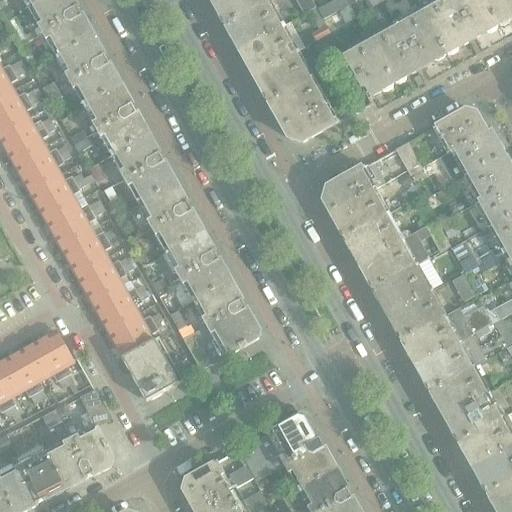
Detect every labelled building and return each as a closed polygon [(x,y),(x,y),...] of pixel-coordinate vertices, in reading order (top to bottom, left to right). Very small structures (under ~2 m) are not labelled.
[(49,0),(26,0),(32,10),(49,0)] [(94,39),(72,0),(49,0),(32,10),(42,26),(38,28),(47,44),(51,42),(60,58),(94,39)] [(209,0),(225,28),(267,5),(275,0),(209,0)] [(349,7),(345,0),(338,0),(317,11),(322,20),(323,21),(330,18),(339,13),(343,10),(349,7)] [(383,4),(380,0),(367,0),(373,9),(383,4)] [(496,32),(497,28),(498,27),(483,0),(451,0),(450,1),(424,16),(446,57),(447,56),(451,57),(456,54),(458,50),(486,34),(490,35),(496,32)] [(511,0),(483,0),(498,27),(499,27),(503,27),(508,24),(510,21),(511,19),(511,0)] [(282,30),(290,25),(299,19),(295,11),(277,22),(267,5),(225,28),(268,104),(310,81),(282,30)] [(14,19),(7,7),(0,11),(0,12),(6,24),(14,19)] [(346,25),(357,20),(349,7),(343,10),(339,13),(346,25)] [(317,11),(316,9),(309,13),(315,24),(322,20),(317,11)] [(444,61),(445,57),(446,57),(424,16),(371,45),(394,86),(395,85),(399,86),(404,83),(406,79),(434,63),(438,64),(444,61)] [(26,38),(18,25),(22,23),(19,17),(7,25),(20,48),(37,38),(35,33),(26,38)] [(330,18),(323,21),(326,27),(330,35),(331,34),(338,30),(330,18)] [(330,36),(330,35),(326,27),(310,36),(315,44),(330,36)] [(312,46),(318,56),(336,46),(331,36),(330,36),(315,44),(312,46)] [(122,88),(94,39),(60,58),(69,75),(66,77),(74,92),(78,90),(87,107),(122,88)] [(34,52),(29,44),(20,49),(25,57),(34,52)] [(394,86),(371,45),(344,60),(345,62),(359,87),(367,103),(374,100),(373,98),(382,92),(386,93),(392,90),(393,86),(394,86)] [(359,87),(345,62),(337,66),(351,92),(359,87)] [(0,82),(25,69),(21,63),(10,69),(9,67),(2,71),(0,67),(0,82)] [(0,100),(14,93),(10,85),(16,81),(16,80),(27,74),(25,69),(0,82),(0,100)] [(328,113),(310,81),(268,104),(288,141),(302,145),(352,117),(345,105),(335,111),(334,110),(328,113)] [(58,91),(54,84),(42,91),(47,98),(58,91)] [(149,136),(122,88),(87,107),(96,124),(93,125),(101,141),(105,139),(114,156),(149,136)] [(0,117),(40,96),(37,90),(25,96),(24,94),(17,98),(14,93),(0,100),(0,117)] [(62,99),(58,91),(47,98),(50,105),(62,99)] [(0,136),(29,121),(24,113),(32,108),(31,108),(43,101),(40,96),(0,117),(0,136)] [(504,157),(490,132),(488,129),(485,131),(476,116),(465,113),(432,131),(447,157),(451,155),(465,180),(504,157)] [(5,153),(52,126),(49,120),(41,125),(40,122),(32,126),(29,121),(0,136),(0,137),(4,146),(4,147),(5,151),(5,153)] [(45,149),(41,141),(48,137),(47,135),(55,131),(52,126),(5,153),(9,156),(10,156),(15,165),(45,149)] [(74,147),(86,140),(82,132),(70,140),(74,147)] [(176,186),(149,136),(114,156),(124,173),(120,175),(129,191),(132,189),(141,205),(176,186)] [(79,155),(93,147),(88,139),(86,140),(74,147),(79,155)] [(420,172),(406,146),(394,153),(399,162),(409,179),(420,172)] [(21,181),(69,155),(65,148),(57,153),(56,151),(49,155),(45,149),(15,165),(20,174),(19,175),(20,179),(21,181)] [(61,175),(57,168),(64,164),(63,163),(71,159),(69,155),(21,181),(24,184),(26,184),(31,192),(61,175)] [(511,170),(504,157),(465,180),(478,204),(474,206),(488,231),(511,217),(511,170)] [(426,179),(444,168),(440,161),(422,171),(426,179)] [(373,191),(385,185),(373,165),(327,190),(324,204),(344,240),(387,216),(373,191)] [(108,180),(100,166),(89,171),(97,186),(108,180)] [(37,209),(84,182),(80,176),(73,180),(72,179),(65,182),(61,175),(31,192),(36,202),(35,203),(36,207),(37,209)] [(84,201),(79,193),(79,191),(94,182),(91,177),(84,182),(37,209),(40,212),(41,212),(47,221),(84,201)] [(204,235),(187,205),(176,186),(141,205),(151,222),(148,224),(157,240),(160,238),(169,253),(204,235)] [(118,201),(111,189),(104,193),(110,205),(118,201)] [(443,205),(437,196),(425,203),(431,212),(443,205)] [(52,236),(103,209),(99,202),(88,208),(84,201),(47,221),(51,230),(51,231),(51,235),(52,236)] [(421,231),(435,224),(425,206),(416,211),(422,222),(417,225),(421,231)] [(62,248),(99,227),(95,219),(105,213),(103,209),(52,236),(56,240),(57,240),(62,248)] [(402,243),(388,217),(387,216),(344,240),(373,292),(416,269),(416,268),(429,260),(420,244),(430,238),(439,254),(450,248),(436,223),(435,224),(421,231),(402,243)] [(511,217),(488,231),(511,272),(511,217)] [(459,235),(452,223),(442,229),(448,241),(459,235)] [(68,264),(115,237),(112,232),(104,236),(99,227),(62,248),(67,257),(66,259),(67,263),(68,264)] [(231,284),(212,249),(204,235),(169,253),(178,271),(175,273),(179,280),(156,293),(159,300),(173,292),(174,293),(183,287),(184,289),(188,287),(197,303),(231,284)] [(108,259),(104,253),(111,249),(110,248),(118,243),(115,237),(68,264),(71,267),(73,267),(78,277),(108,259)] [(479,269),(496,260),(491,252),(475,262),(479,269)] [(83,292),(131,265),(127,260),(119,264),(119,263),(112,267),(108,259),(78,277),(83,285),(82,287),(83,291),(83,292)] [(484,276),(500,267),(496,260),(479,269),(484,276)] [(123,288),(119,280),(126,276),(126,275),(133,271),(131,265),(83,292),(87,295),(88,295),(93,304),(123,288)] [(447,283),(463,274),(459,267),(443,276),(447,283)] [(445,317),(431,293),(416,269),(373,292),(401,341),(445,317)] [(474,298),(462,277),(452,283),(464,304),(474,298)] [(487,292),(480,279),(471,284),(478,297),(487,292)] [(260,335),(245,307),(231,284),(197,303),(205,319),(201,321),(206,329),(195,335),(194,336),(212,367),(258,341),(260,335)] [(98,319),(146,293),(143,288),(135,292),(134,290),(127,294),(123,288),(93,304),(98,313),(98,314),(98,319)] [(139,316),(135,308),(142,303),(142,305),(150,300),(146,293),(98,319),(99,320),(103,323),(104,323),(109,333),(139,316)] [(511,302),(487,316),(488,317),(492,325),(493,326),(502,321),(511,315),(511,302)] [(430,393),(473,368),(459,344),(466,340),(473,336),(487,328),(492,325),(488,317),(469,328),(459,311),(446,319),(445,317),(401,341),(430,393)] [(187,329),(178,313),(169,318),(183,342),(194,336),(195,335),(190,327),(187,329)] [(114,347),(161,321),(158,316),(151,320),(149,317),(142,321),(139,316),(109,333),(113,341),(113,342),(114,347)] [(154,344),(150,336),(157,332),(157,331),(161,328),(158,324),(162,322),(161,321),(114,347),(115,348),(118,351),(120,351),(124,360),(154,344)] [(477,342),(490,335),(487,328),(473,336),(477,342)] [(73,362),(58,335),(48,340),(47,340),(43,341),(69,388),(74,385),(70,377),(71,376),(66,368),(74,364),(73,362)] [(212,367),(194,336),(183,342),(191,356),(201,373),(212,367)] [(69,388),(43,341),(41,341),(38,345),(38,346),(29,351),(45,380),(52,376),(57,384),(59,383),(63,391),(69,388)] [(182,383),(159,341),(154,344),(124,360),(122,361),(146,404),(182,383)] [(45,380),(29,351),(20,356),(19,355),(15,356),(40,403),(45,400),(41,393),(43,392),(39,384),(45,380)] [(511,362),(505,351),(497,355),(504,366),(511,362)] [(40,403),(15,356),(14,357),(10,360),(10,362),(2,366),(18,395),(24,392),(29,400),(31,399),(35,407),(40,403)] [(18,395),(2,366),(0,367),(0,397),(13,419),(18,416),(14,409),(16,408),(11,399),(18,395)] [(502,420),(488,394),(473,368),(430,393),(458,444),(502,420)] [(193,369),(184,374),(188,380),(196,376),(193,369)] [(111,421),(95,393),(80,399),(96,429),(111,421)] [(13,419),(0,397),(0,413),(1,416),(3,415),(7,423),(13,419)] [(61,424),(55,412),(44,418),(50,430),(61,424)] [(511,482),(511,426),(507,417),(502,420),(458,444),(487,496),(511,482)] [(337,472),(322,447),(307,419),(301,418),(214,467),(229,493),(235,490),(247,511),(257,511),(268,506),(259,489),(256,483),(265,478),(283,469),(287,477),(293,474),(302,491),(337,472)] [(113,462),(97,431),(96,432),(96,434),(80,442),(78,438),(63,446),(65,450),(49,458),(66,492),(111,469),(113,462)] [(12,449),(6,438),(0,440),(0,455),(12,449)] [(0,484),(14,511),(27,511),(66,492),(49,458),(32,467),(30,463),(15,471),(17,475),(0,484),(0,483),(0,484)] [(229,493),(214,467),(186,482),(183,493),(193,511),(247,511),(235,490),(229,493)] [(358,511),(337,472),(302,491),(312,508),(308,511),(358,511)] [(259,489),(269,484),(265,478),(256,483),(259,489)] [(511,511),(511,482),(487,496),(496,511),(511,511)] [(0,511),(14,511),(0,484),(0,511)]
